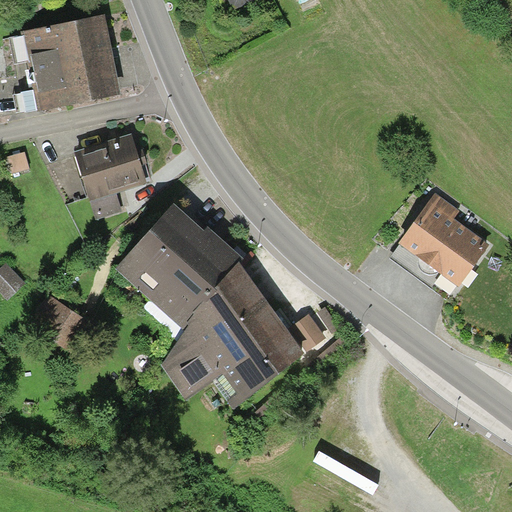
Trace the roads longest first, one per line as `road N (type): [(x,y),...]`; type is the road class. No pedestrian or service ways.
road 1 (tertiary): [(183,97),(219,156),(292,244),(511,414)]
road 2 (residential): [(183,97),(0,134)]
